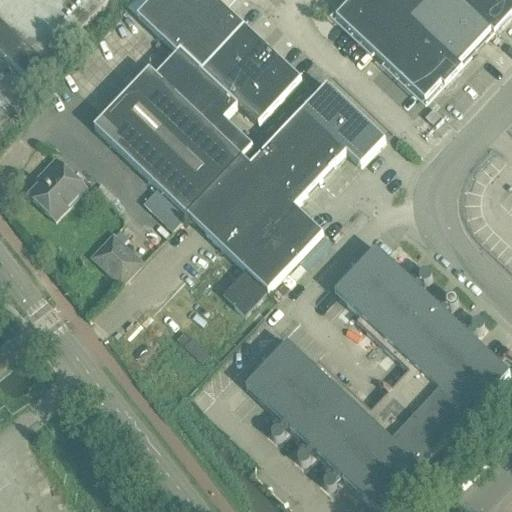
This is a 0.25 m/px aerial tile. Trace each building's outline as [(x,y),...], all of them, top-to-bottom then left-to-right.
[(0,0),(0,24),(48,68),(111,0),(0,0)] [(157,0),(137,21),(158,41),(198,0),(157,0)] [(224,12),(209,0),(198,0),(158,41),(174,56),(177,52),(182,57),(224,12)] [(336,22),(373,58),(407,22),(384,0),(350,0),(349,1),(352,5),(336,22)] [(384,0),(407,22),(427,0),(384,0)] [(453,0),(427,0),(407,22),(462,73),(463,72),(459,69),(491,36),(494,39),(495,38),(453,0)] [(511,0),(453,0),(495,38),(511,20),(511,0)] [(245,31),(236,23),(224,12),(182,57),(202,76),(245,31)] [(373,58),(425,106),(441,88),(445,92),(462,73),(407,22),(373,58)] [(48,68),(0,24),(0,57),(30,86),(48,68)] [(264,49),(245,31),(202,76),(221,94),(222,94),(264,49)] [(283,67),(264,49),(222,94),(237,110),(240,113),(283,67)] [(182,57),(177,52),(174,56),(155,80),(157,81),(243,163),(251,153),(221,126),(237,110),(198,78),(202,76),(182,57)] [(301,85),(283,67),(240,113),(259,130),(301,85)] [(187,221),(243,163),(157,81),(155,80),(150,75),(95,133),(187,221)] [(303,117),(346,159),(361,172),(385,146),(328,91),(303,117)] [(433,130),(441,122),(433,114),(425,122),(433,130)] [(346,159),(303,117),(277,144),(321,186),(346,159)] [(251,172),(280,199),(295,213),(321,186),(277,144),(251,172)] [(243,163),(187,221),(225,257),(280,199),(251,172),(243,163)] [(56,226),(86,193),(56,164),(47,174),(50,177),(28,200),(56,226)] [(280,199),(225,257),(268,298),(323,240),(295,213),(280,199)] [(143,268),(137,263),(114,240),(93,262),(122,290),(143,268)] [(373,511),(384,511),(420,474),(425,479),(425,480),(425,481),(426,482),(426,483),(427,484),(427,485),(428,486),(429,486),(430,486),(431,487),(432,487),(434,486),(435,486),(436,485),(437,484),(438,483),(438,482),(438,480),(438,479),(438,478),(437,477),(437,476),(435,475),(433,474),(431,474),(430,474),(425,469),(465,427),(470,432),(470,433),(470,434),(470,435),(470,436),(472,437),(473,438),(474,439),(476,439),(478,439),(479,439),(479,438),(480,438),(481,437),(482,436),(482,435),(482,434),(482,433),(482,432),(482,431),(482,430),(481,429),(479,427),(478,427),(477,426),(475,426),(469,422),(510,378),(472,343),(477,337),(478,338),(479,337),(481,337),(482,336),(483,334),(484,334),(484,333),(484,332),(484,331),(484,330),(484,329),(483,328),(483,327),(482,326),(481,326),(480,325),(479,325),(478,325),(477,325),(476,325),(474,326),(473,327),(472,329),(472,330),(471,331),(471,332),(472,333),(467,338),(446,318),(451,313),(452,313),(453,313),(454,312),(456,311),(457,310),(458,309),(458,308),(458,307),(458,306),(458,305),(458,304),(457,303),(456,302),(454,301),(452,300),(451,300),(449,301),(448,301),(448,302),(446,303),(446,304),(445,305),(445,306),(445,307),(445,308),(441,313),(419,293),(424,288),(426,288),(428,288),(429,287),(430,286),(431,285),(431,284),(431,283),(432,282),(432,281),(431,280),(431,279),(430,278),(429,277),(428,276),(426,276),(425,276),(423,276),(421,277),(420,279),(419,280),(419,281),(419,283),(419,284),(414,289),(376,253),(334,297),(361,322),(356,327),(408,377),(405,381),(371,416),(319,367),(314,372),(288,347),(246,392),(284,428),(279,433),(277,433),(276,433),(275,434),(274,435),(273,436),(272,437),(272,438),(272,439),(272,440),(272,441),(273,443),(274,444),(275,445),(276,446),(278,446),(279,446),(280,445),(281,445),(282,444),(283,443),(284,442),(284,440),(284,439),(284,438),(289,432),(310,452),(305,457),(303,457),(302,458),(301,459),(299,460),(299,461),(298,462),(298,463),(298,464),(298,465),(298,466),(299,467),(299,468),(300,469),(302,470),(303,470),(305,470),(307,469),(308,469),(309,468),(309,467),(310,466),(310,465),(311,464),(311,463),(310,462),(315,457),(336,477),(331,482),(330,482),(329,482),(328,483),(326,484),(325,485),(324,486),(324,487),(324,488),(324,489),(324,490),(325,492),(326,493),(327,494),(328,494),(329,495),(331,495),(333,494),(334,493),(335,493),(336,492),(336,491),(337,490),(337,489),(337,488),(337,487),(341,482),(373,511)] [(253,312),(204,262),(149,320),(201,372),(253,312)]
